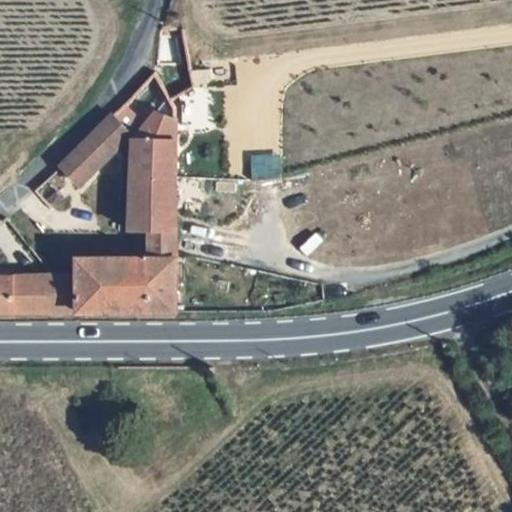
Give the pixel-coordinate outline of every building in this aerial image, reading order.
[(165,40),(165,63),(186,82),(204,73),(197,55),(186,21),(168,18),(165,40)] [(143,131),(140,224),(185,225),(186,85),(143,131)] [(123,105),(71,158),(88,176),(139,123),(123,105)] [(18,209),(43,235),(88,176),(71,158),(51,181),(28,201),(18,209)] [(1,221),(9,231),(25,220),(18,209),(1,221)] [(82,252),(81,265),(80,304),(185,303),(185,251),(82,252)] [(81,265),(52,266),(53,304),(80,304),(81,265)] [(0,303),(18,304),(21,266),(0,266),(0,303)] [(52,266),(21,266),(18,304),(53,304),(52,266)]
